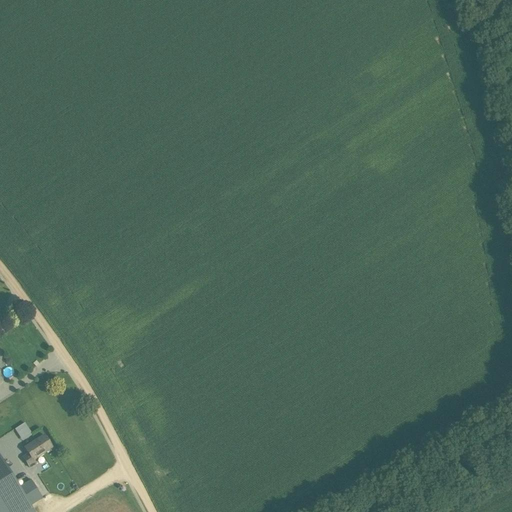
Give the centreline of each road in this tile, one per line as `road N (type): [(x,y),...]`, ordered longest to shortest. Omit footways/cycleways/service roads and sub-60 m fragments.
road 1 (track): [(0,265),(66,356),(150,511)]
road 2 (unclassified): [(387,511),(511,437)]
